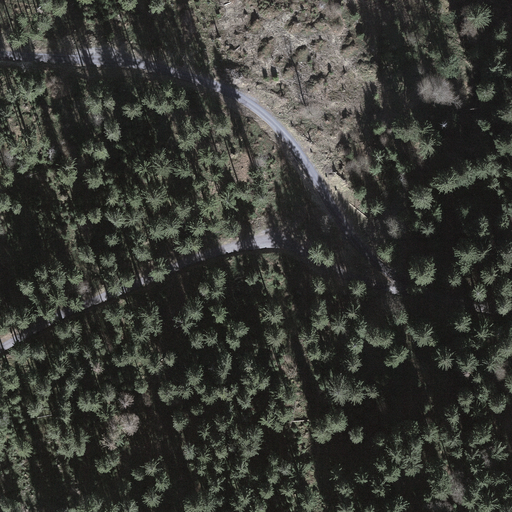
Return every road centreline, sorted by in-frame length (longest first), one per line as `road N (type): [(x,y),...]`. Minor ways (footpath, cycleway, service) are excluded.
road 1 (track): [(0,56),(125,62),(270,113),(391,288)]
road 2 (track): [(391,288),(340,275),(275,242),(249,245),(75,306),(0,347)]
road 3 (track): [(391,288),(511,315)]
